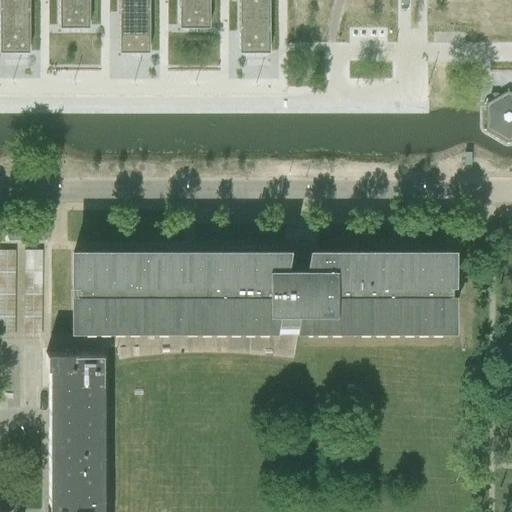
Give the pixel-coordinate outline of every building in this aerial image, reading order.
[(0,0),(0,52),(28,52),(27,0),(0,0)] [(58,0),(58,28),(88,28),(87,0),(58,0)] [(118,0),(118,52),(148,52),(147,0),(118,0)] [(178,0),(178,27),(208,28),(207,0),(178,0)] [(238,0),(238,52),(268,52),(267,0),(238,0)] [(485,105),(485,128),(486,130),(506,141),(508,141),(511,138),(511,95),(508,92),(506,92),(486,104),(485,105)] [(303,268),(303,266),(302,265),(301,263),(300,262),(299,261),(297,260),(296,260),(295,260),(293,260),(292,260),(290,260),(289,261),(288,262),(287,263),(286,265),(286,266),(286,268),(281,268),(284,249),(72,249),(72,329),(270,328),(273,323),(298,323),(298,325),(449,325),(449,293),(453,293),(456,292),(460,289),(462,286),(462,282),(462,278),(460,274),(456,272),(453,270),(449,270),(449,250),(311,250),(308,268),(303,268)] [(0,338),(14,339),(14,251),(0,250),(0,338)] [(23,339),(40,339),(41,251),(24,251),(23,339)] [(102,511),(102,355),(102,353),(86,353),(77,353),(45,353),(45,354),(45,369),(48,369),(48,404),(47,511),(102,511)]
